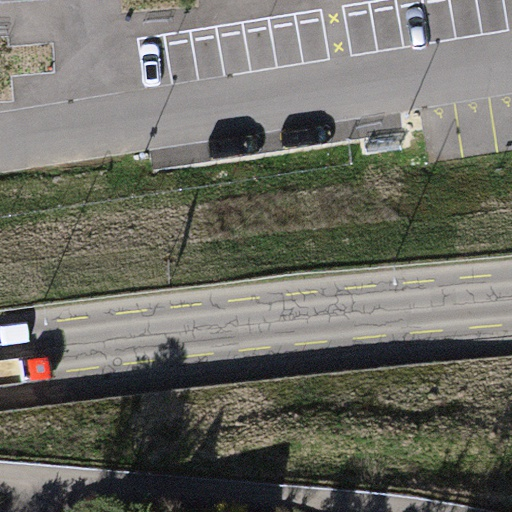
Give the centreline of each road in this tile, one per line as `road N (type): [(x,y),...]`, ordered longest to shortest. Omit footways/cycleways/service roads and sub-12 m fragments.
road 1 (unclassified): [(0,141),(511,60)]
road 2 (primary): [(511,307),(132,343),(0,364)]
road 3 (residential): [(0,478),(381,511)]
road 4 (unknown): [(36,135),(29,0)]
